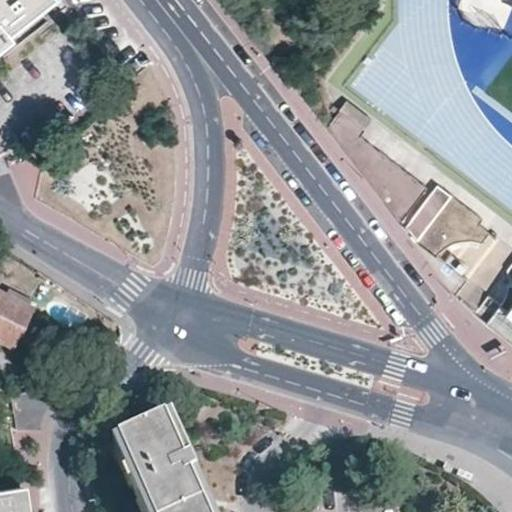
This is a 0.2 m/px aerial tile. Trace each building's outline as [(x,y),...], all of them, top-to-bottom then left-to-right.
[(0,0),(0,43),(53,0),(0,0)] [(428,188),(364,137),(367,130),(343,109),(329,128),(402,221),(428,188)] [(408,227),(417,240),(454,196),(440,185),(408,227)] [(454,196),(417,240),(433,257),(437,252),(441,248),(446,245),(451,243),(458,241),(466,241),(473,241),(480,244),(488,233),(479,226),(484,219),(454,196)] [(511,287),(506,286),(504,291),(503,296),(498,305),(485,321),(511,342),(511,263),(506,270),(506,277),(511,278),(511,287)] [(0,342),(9,348),(36,305),(0,282),(0,342)] [(207,511),(165,422),(118,445),(151,511),(207,511)] [(24,511),(20,483),(0,486),(0,511),(24,511)]
